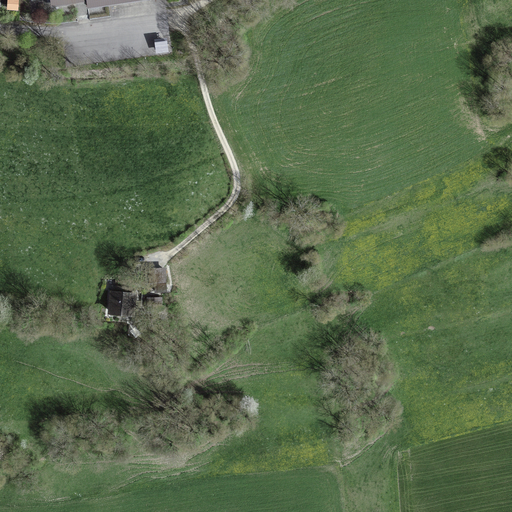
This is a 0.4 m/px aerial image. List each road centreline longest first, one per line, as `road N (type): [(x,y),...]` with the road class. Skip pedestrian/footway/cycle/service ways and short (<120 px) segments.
road 1 (track): [(165,258),(232,202),(237,183),(193,61),(175,24),(160,21),(216,0)]
road 2 (residential): [(160,21),(159,37),(147,43),(83,58),(71,53),(66,30)]
